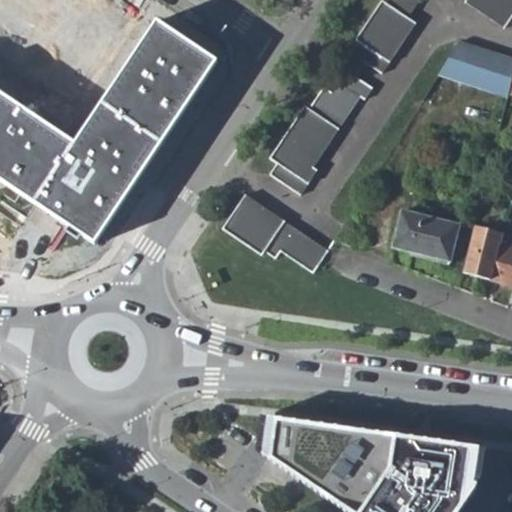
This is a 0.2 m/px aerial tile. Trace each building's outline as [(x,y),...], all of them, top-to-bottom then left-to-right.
[(358,44),(350,55),(382,76),(414,25),(407,20),(419,0),(386,0),(383,5),(380,2),(355,41),(358,44)] [(511,0),(466,0),(463,4),(504,31),(509,23),(511,25),(511,0)] [(53,1),(31,35),(35,36),(37,37),(40,38),(42,38),(46,38),(49,37),(52,35),(56,32),(59,29),(61,26),(62,21),(62,16),(61,12),(60,8),(56,3),(53,1)] [(0,182),(94,245),(216,64),(155,23),(74,145),(0,95),(0,182)] [(437,76),(507,99),(508,95),(511,79),(511,60),(458,43),(437,76)] [(275,166),(269,176),(299,197),(316,171),(312,168),(359,99),(364,102),(372,91),(348,75),(342,87),(336,84),(329,94),(322,89),(308,111),(304,107),(268,160),(275,166)] [(245,196),(222,230),(261,257),(264,254),(275,261),(280,254),(312,275),(327,252),(245,196)] [(401,212),(392,249),(449,264),(458,226),(401,212)] [(500,236),(472,229),(461,274),(511,287),(511,249),(498,246),(500,236)] [(498,246),(511,249),(511,237),(500,234),(500,236),(498,246)] [(345,511),(459,511),(481,480),(486,451),(262,419),(257,452),(345,511)]
